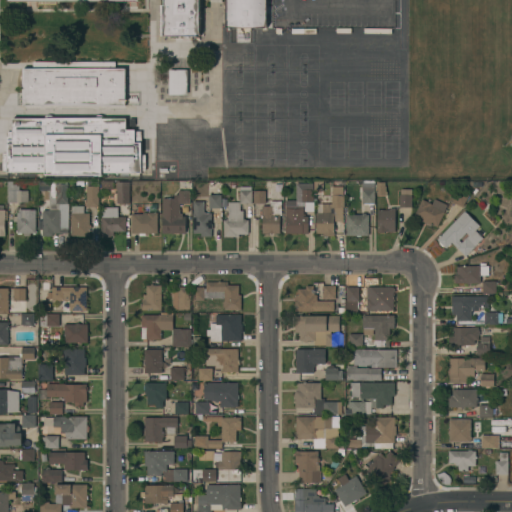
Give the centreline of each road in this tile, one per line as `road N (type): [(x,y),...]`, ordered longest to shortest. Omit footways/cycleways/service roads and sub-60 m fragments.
road 1 (residential): [(424,263),(0,266)]
road 2 (residential): [(270,511),(270,264)]
road 3 (residential): [(115,511),(115,266)]
road 4 (residential): [(423,504),(424,263)]
